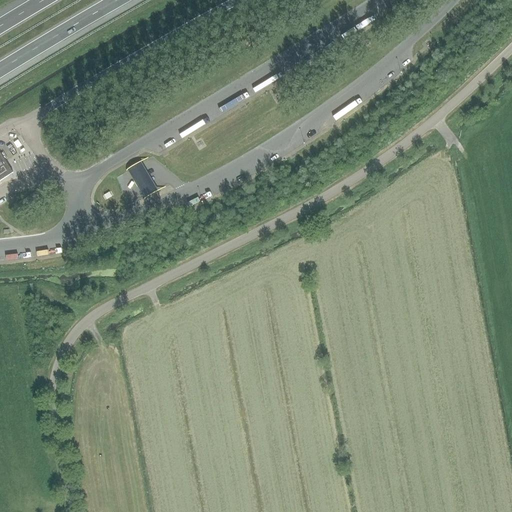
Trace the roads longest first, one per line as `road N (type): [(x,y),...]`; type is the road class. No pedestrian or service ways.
road 1 (unclassified): [(70,511),(52,390),(81,327),(342,187),(436,119),(511,48)]
road 2 (motorway): [(0,70),(117,0)]
